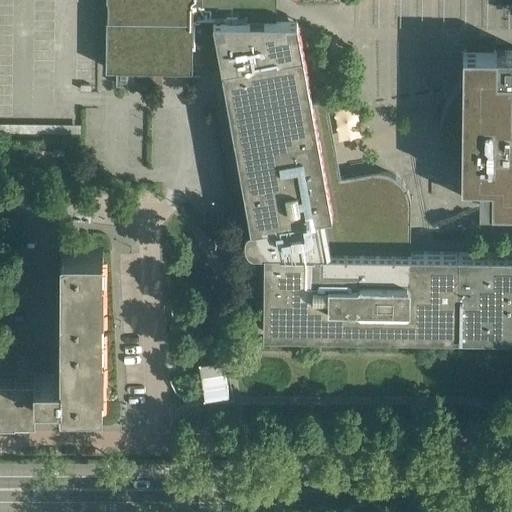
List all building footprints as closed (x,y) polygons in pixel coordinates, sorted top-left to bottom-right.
[(162,68),(192,68),(192,66),(222,67),(251,226),(250,227),(249,228),(248,229),(247,229),(247,230),(246,231),(245,232),(245,234),(245,235),(245,236),(244,237),(244,238),(245,239),(245,240),(245,242),(246,243),(246,244),(247,245),(247,246),(248,247),(249,247),(250,248),(251,249),(252,249),(253,250),(254,250),(264,250),(263,331),(511,334),(511,251),(432,251),(428,251),(410,250),(410,202),(409,195),(407,187),(402,180),(395,174),(388,171),(387,171),(382,170),(380,169),(372,170),(340,176),(326,98),(311,101),(303,52),(298,25),(297,19),(276,19),(276,14),(276,0),(107,0),(107,17),(106,17),(106,67),(116,67),(116,83),(162,84),(162,68)] [(511,48),(496,49),(463,49),(462,78),(454,88),(448,98),(443,110),(440,122),(439,132),(440,135),(441,138),(442,141),(444,144),(446,146),(449,148),(452,149),(455,150),(458,150),(461,150),(461,180),(479,180),(492,180),(491,204),(511,204),(511,48)] [(479,180),(479,205),(491,205),(491,204),(492,180),(479,180)] [(103,404),(103,248),(61,248),(60,373),(36,373),(36,393),(60,393),(60,403),(103,404)] [(36,393),(36,373),(0,372),(0,414),(36,414),(36,401),(36,393)]
